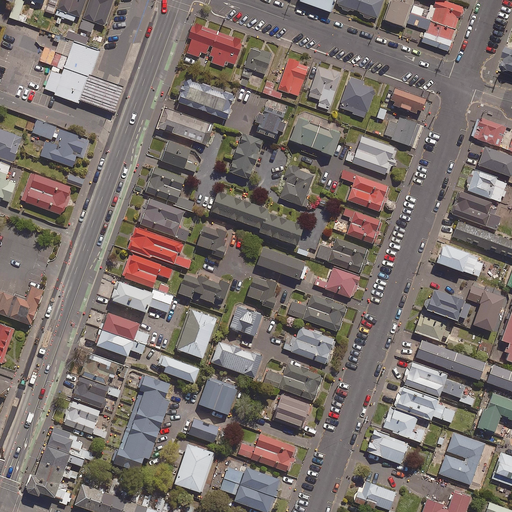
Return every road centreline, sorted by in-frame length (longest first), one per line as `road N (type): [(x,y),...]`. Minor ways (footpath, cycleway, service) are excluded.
road 1 (residential): [(312,511),(462,83)]
road 2 (trunk): [(88,241),(0,488)]
road 3 (trunk): [(174,0),(88,241)]
road 4 (unclassified): [(227,0),(462,83)]
